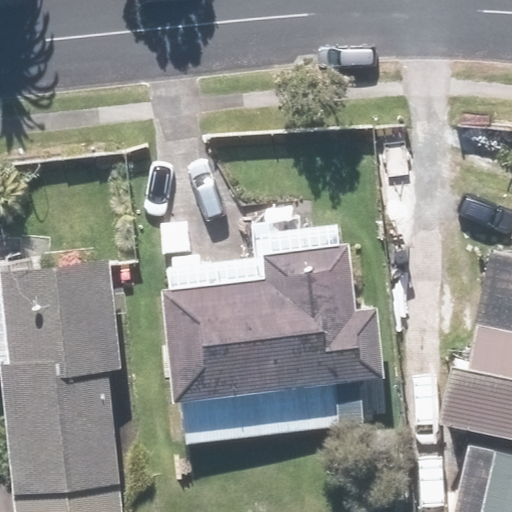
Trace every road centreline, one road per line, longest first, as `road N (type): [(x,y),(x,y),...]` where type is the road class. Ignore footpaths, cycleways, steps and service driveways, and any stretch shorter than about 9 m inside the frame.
road 1 (residential): [(0,49),(373,7)]
road 2 (residential): [(373,7),(511,9)]
